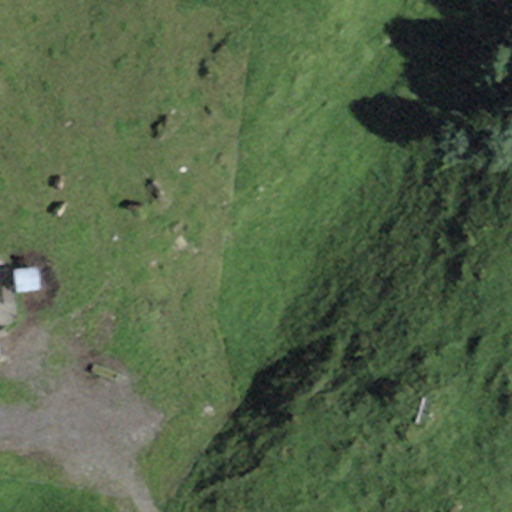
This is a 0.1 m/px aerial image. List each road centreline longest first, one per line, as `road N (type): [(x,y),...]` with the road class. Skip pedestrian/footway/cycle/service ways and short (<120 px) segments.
road 1 (track): [(0,440),(35,312),(0,157)]
road 2 (track): [(0,440),(60,437),(101,456),(148,511)]
